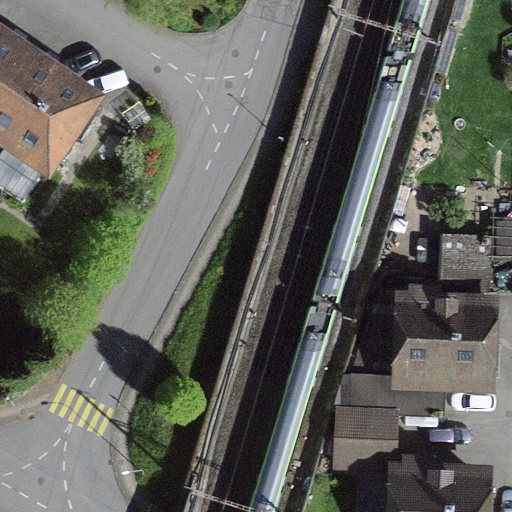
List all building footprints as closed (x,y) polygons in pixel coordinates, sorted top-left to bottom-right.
[(0,97),(28,55),(0,36),(0,97)] [(28,55),(0,97),(0,136),(47,168),(93,99),(28,55)] [(443,236),(441,291),(486,293),(488,238),(443,236)] [(488,307),(436,304),(436,291),(413,290),(413,303),(375,301),(349,377),(485,383),(485,376),(497,376),(498,347),(486,347),(488,307)] [(394,414),(340,412),(337,466),(392,468),(394,414)] [(480,511),(482,477),(439,476),(439,463),(406,462),(405,475),(398,475),(397,511),(480,511)]
